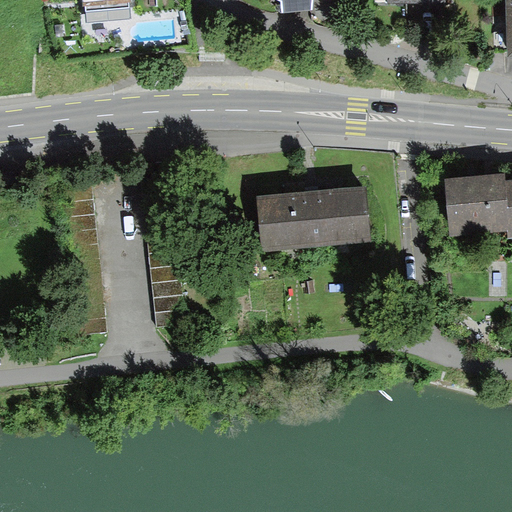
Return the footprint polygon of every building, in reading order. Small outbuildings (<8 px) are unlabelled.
[(506,162),(447,167),(452,229),(511,224),(506,171),(506,162)] [(21,172),(0,175),(0,186),(23,183),(21,172)] [(166,189),(165,174),(136,177),(138,192),(166,189)] [(91,199),(89,184),(61,187),(63,202),(91,199)] [(312,190),(258,194),(262,251),(370,242),(366,186),(312,190)] [(168,203),(166,189),(138,192),(140,207),(168,203)] [(93,214),(91,199),(63,202),(64,217),(93,214)] [(170,218),(168,203),(140,207),(141,221),(170,218)] [(94,228),(93,214),(64,217),(66,231),(94,228)] [(171,233),(170,218),(141,221),(143,236),(171,233)] [(96,243),(94,228),(66,231),(68,246),(96,243)] [(173,248),(171,233),(143,236),(145,251),(173,248)] [(98,258),(96,243),(68,246),(69,261),(98,258)] [(175,262),(173,248),(145,251),(146,265),(175,262)] [(99,272),(98,258),(69,261),(71,276),(99,272)] [(176,277),(175,262),(146,265),(148,280),(176,277)] [(101,287),(99,272),(71,276),(73,290),(101,287)] [(178,292),(176,277),(148,280),(150,295),(178,292)] [(103,302),(101,287),(73,290),(74,305),(103,302)] [(180,306),(178,292),(150,295),(151,310),(180,306)] [(104,317),(103,302),(74,305),(76,320),(104,317)] [(181,321),(180,306),(151,310),(153,324),(181,321)] [(106,331),(104,317),(76,320),(78,335),(106,331)]
